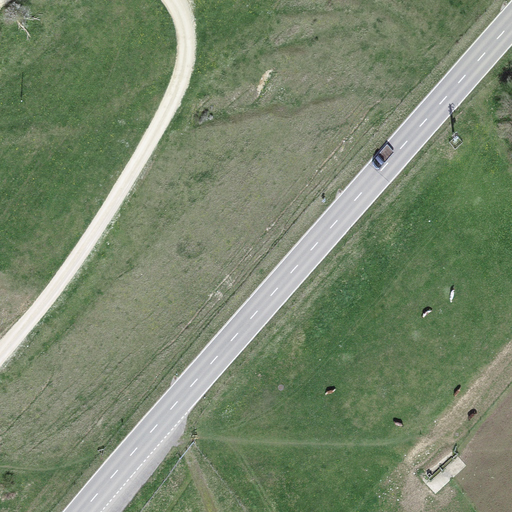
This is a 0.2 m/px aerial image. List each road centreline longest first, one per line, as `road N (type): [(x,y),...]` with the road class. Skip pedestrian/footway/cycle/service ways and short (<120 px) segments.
road 1 (tertiary): [(511,27),(82,511)]
road 2 (track): [(173,0),(185,47),(164,114),(94,230),(0,353)]
